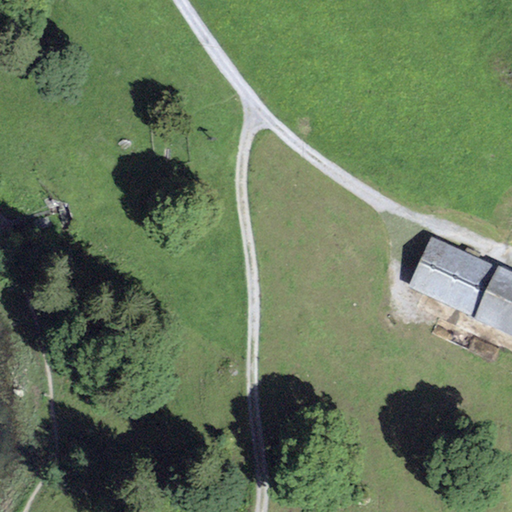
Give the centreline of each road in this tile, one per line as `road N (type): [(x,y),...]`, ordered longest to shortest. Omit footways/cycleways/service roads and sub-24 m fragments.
road 1 (track): [(251,102),(242,186),(257,310),(262,511)]
road 2 (track): [(511,261),(397,214),(310,156),(251,102)]
road 3 (track): [(251,102),(179,0)]
